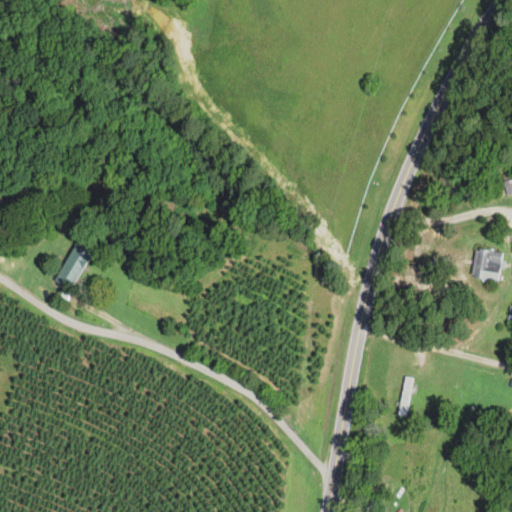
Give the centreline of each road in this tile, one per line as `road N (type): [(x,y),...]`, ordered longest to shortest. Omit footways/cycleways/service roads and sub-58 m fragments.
road 1 (tertiary): [(326,511),(385,237),(431,127),(511,3)]
road 2 (residential): [(361,334),(511,361)]
